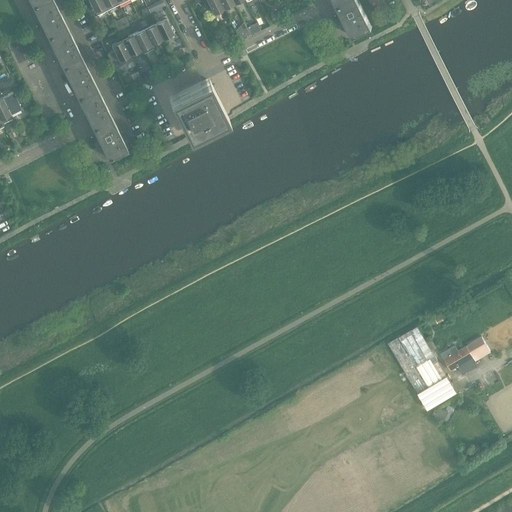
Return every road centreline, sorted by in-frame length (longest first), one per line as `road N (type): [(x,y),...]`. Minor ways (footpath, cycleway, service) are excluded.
road 1 (residential): [(0,168),(83,128),(19,0)]
road 2 (residential): [(128,132),(62,0)]
road 3 (residential): [(209,65),(325,6),(322,0)]
